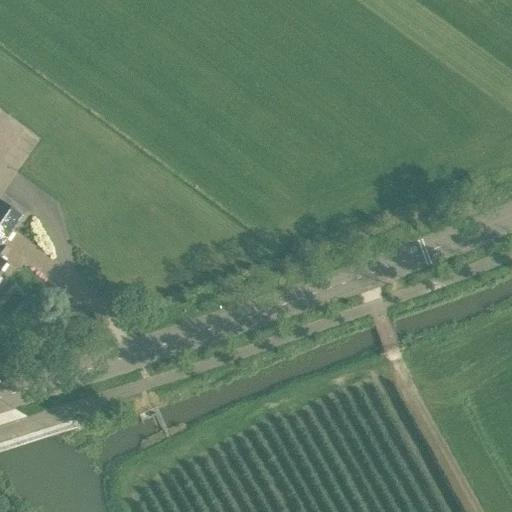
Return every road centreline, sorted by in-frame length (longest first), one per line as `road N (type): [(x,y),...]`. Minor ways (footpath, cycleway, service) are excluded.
road 1 (tertiary): [(0,396),(511,215)]
road 2 (track): [(365,273),(401,371),(480,511)]
